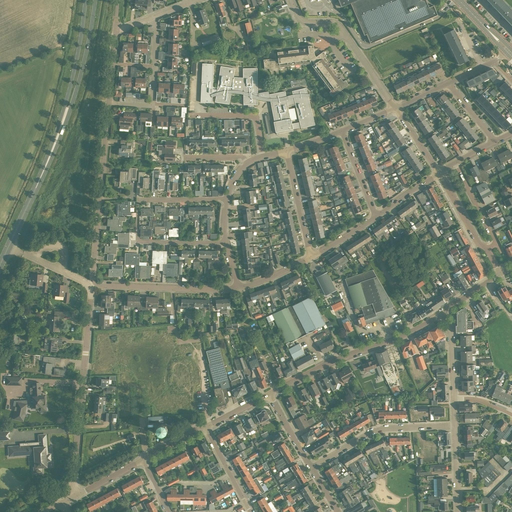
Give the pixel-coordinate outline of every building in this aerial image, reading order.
[(138,9),(141,9),(141,0),(132,0),(132,5),(135,5),(135,9),(138,9)] [(144,0),(141,0),(141,9),(143,9),(143,10),(147,10),(147,3),(151,3),(151,0),(145,0),(144,0)] [(235,8),(237,12),(243,10),(241,4),(238,5),(236,0),(228,0),(231,9),(235,8)] [(338,0),(342,7),(351,3),(364,35),(367,35),(371,44),(438,15),(434,6),(429,8),(425,0),(421,0),(420,0),(338,0)] [(487,0),(497,10),(505,3),(502,0),(487,0)] [(219,4),(215,5),(218,13),(220,13),(222,17),(226,16),(224,11),(225,10),(223,3),(222,2),(221,2),(219,3),(218,3),(219,4)] [(497,10),(509,23),(511,19),(511,9),(505,3),(497,10)] [(208,22),(204,10),(196,12),(200,25),(208,22)] [(170,24),(165,24),(165,27),(174,27),(174,25),(182,26),(182,16),(176,16),(171,18),(171,20),(170,20),(170,24)] [(243,29),(245,37),(253,35),(250,22),(242,24),(244,29),(243,29)] [(169,31),(169,35),(178,35),(178,30),(174,29),(174,27),(165,27),(165,30),(169,31)] [(444,34),(452,50),(462,45),(454,29),(444,34)] [(218,34),(207,38),(209,44),(220,40),(218,34)] [(139,53),(142,53),(143,41),(139,41),(138,42),(138,44),(135,44),(135,58),(138,58),(139,53)] [(169,45),(169,49),(180,50),(180,49),(177,49),(178,44),(173,44),(173,42),(164,42),(164,45),(169,45)] [(124,52),(128,52),(128,44),(123,43),(123,49),(121,49),(120,57),(124,57),(124,52)] [(315,64),(312,66),(331,91),(329,92),(333,97),(349,85),(345,80),(343,82),(325,57),(327,56),(324,51),(322,53),(318,47),(314,48),(314,45),(308,46),(308,49),(278,52),(279,60),(269,62),(269,59),(264,60),(265,69),(270,69),(270,71),(280,70),(280,68),(311,64),(311,62),(312,61),(315,64)] [(462,45),(452,50),(459,65),(469,60),(462,45)] [(432,65),(437,74),(443,71),(438,62),(435,64),(436,66),(433,67),(432,65)] [(427,68),(431,77),(437,74),(432,65),(430,67),(431,68),(428,70),(427,68)] [(258,100),(260,100),(259,97),(258,96),(257,68),(243,69),(243,78),(234,77),(235,69),(221,66),(217,93),(213,94),(214,97),(216,96),(215,103),(229,105),(231,94),(234,94),(236,94),(237,94),(239,94),(240,94),(242,95),(243,95),(244,105),(248,105),(248,108),(247,108),(254,108),(253,108),(253,105),(258,105),(258,100)] [(421,71),(426,80),(431,77),(427,68),(424,69),(425,71),(422,72),(421,71)] [(494,72),(492,69),(486,72),(489,79),(498,74),(495,71),(494,72)] [(416,73),(420,82),(426,80),(421,71),(418,72),(419,74),(417,75),(416,73)] [(131,86),(133,86),(134,72),(131,72),(130,78),(126,78),(126,86),(131,87),(131,86)] [(489,79),(486,72),(479,75),(483,82),(489,79)] [(141,79),(141,87),(146,87),(148,87),(149,73),(145,73),(145,79),(141,79)] [(410,76),(414,85),(420,82),(416,73),(413,75),(414,77),(411,78),(410,76)] [(483,82),(479,75),(473,78),(476,85),(483,82)] [(405,79),(404,79),(409,88),(414,85),(410,76),(407,77),(408,79),(406,81),(405,79)] [(291,81),(292,87),(307,85),(306,78),(291,81)] [(476,85),(473,78),(466,82),(469,88),(476,85)] [(399,82),(403,91),(409,88),(404,79),(402,80),(403,82),(400,83),(399,82)] [(403,91),(399,82),(396,83),(397,85),(394,86),(397,93),(403,91)] [(505,82),(499,87),(504,92),(510,87),(505,82)] [(160,92),(164,93),(164,84),(159,84),(159,88),(157,88),(156,97),(160,97),(160,92)] [(259,97),(260,100),(262,101),(263,101),(265,101),(267,101),(269,102),(270,102),(274,122),(276,133),(277,134),(293,131),(293,130),(293,129),(297,128),(296,123),(292,124),(288,107),(295,105),(301,128),(315,125),(308,97),(309,97),(309,94),(308,94),(307,94),(306,88),(292,91),(293,95),(290,95),(286,96),(285,92),(269,95),(270,99),(268,98),(265,98),(264,98),(262,98),(261,97),(259,97)] [(368,97),(372,107),(378,104),(375,98),(377,97),(376,94),(371,96),(372,98),(369,99),(368,97)] [(482,94),(476,100),(481,105),(487,100),(482,94)] [(440,106),(448,100),(444,95),(437,100),(436,101),(438,103),(439,102),(441,104),(440,106)] [(368,97),(362,100),(366,109),(372,107),(368,97)] [(357,102),(356,102),(360,111),(366,109),(362,100),(360,101),(360,103),(357,104),(357,102)] [(444,111),(452,104),(448,100),(440,106),(442,108),(443,107),(445,109),(444,111)] [(487,100),(481,105),(486,110),(492,105),(487,100)] [(356,102),(351,104),(354,114),(360,111),(356,102)] [(345,107),(348,116),(354,114),(351,104),(348,105),(349,108),(346,109),(345,107)] [(448,115),(455,109),(452,104),(444,111),(445,113),(447,112),(449,114),(448,115)] [(492,105),(486,110),(491,115),(496,109),(492,105)] [(339,109),(343,118),(348,116),(345,107),(342,108),(343,110),(340,111),(339,109)] [(332,108),(332,109),(337,121),(343,118),(339,109),(336,110),(337,112),(334,113),(332,108)] [(417,109),(411,113),(415,119),(426,111),(424,109),(420,111),(418,108),(417,109)] [(337,121),(332,109),(329,110),(331,115),(328,116),(331,123),(337,121)] [(455,109),(448,115),(450,118),(451,117),(453,119),(459,114),(455,109)] [(496,109),(491,115),(496,120),(501,114),(496,109)] [(415,119),(418,124),(426,118),(425,116),(423,117),(421,114),(426,111),(415,119)] [(177,118),(177,127),(182,127),(183,122),(185,122),(185,113),(182,113),(181,118),(177,118)] [(128,118),(124,117),(120,117),(120,125),(120,129),(128,130),(129,126),(131,126),(132,120),(136,120),(136,114),(128,114),(128,118)] [(270,114),(265,115),(268,134),(273,133),(270,114)] [(501,114),(496,120),(500,125),(506,119),(501,114)] [(418,124),(422,129),(430,123),(428,121),(426,122),(425,120),(426,118),(418,124)] [(459,129),(467,123),(463,118),(455,124),(457,127),(458,126),(460,128),(459,129)] [(506,119),(500,125),(505,130),(511,125),(506,119)] [(387,132),(395,127),(392,121),(384,127),(385,129),(387,128),(389,131),(387,132)] [(430,123),(422,129),(425,134),(433,129),(432,126),(430,127),(428,125),(430,124),(430,123)] [(463,134),(470,128),(467,123),(459,129),(461,132),(462,130),(464,133),(463,134)] [(390,137),(399,132),(395,127),(387,132),(389,135),(390,134),(392,136),(390,137)] [(470,128),(463,134),(464,137),(466,135),(468,138),(474,133),(470,128)] [(394,142),(394,143),(402,137),(399,132),(390,137),(392,140),(394,139),(395,141),(394,142)] [(240,133),(240,139),(240,146),(246,146),(246,145),(250,145),(250,139),(249,136),(243,136),(243,133),(240,133)] [(355,136),(357,142),(366,139),(365,136),(363,137),(362,133),(355,136)] [(468,138),(458,146),(462,150),(465,148),(464,145),(470,140),(472,143),(478,138),(474,133),(468,138)] [(428,139),(432,144),(440,139),(438,136),(437,137),(435,135),(428,139)] [(402,137),(394,143),(395,144),(393,145),(396,149),(406,142),(402,137)] [(119,148),(119,156),(125,156),(125,157),(130,157),(130,153),(131,153),(131,147),(134,147),(134,140),(130,140),(130,139),(122,139),(121,148),(119,148)] [(357,142),(359,148),(369,144),(368,142),(366,142),(364,139),(366,139),(357,142)] [(432,144),(435,149),(444,144),(442,141),(440,142),(438,140),(440,139),(432,144)] [(159,151),(169,151),(169,149),(175,149),(176,142),(166,142),(165,146),(157,145),(157,151),(159,151)] [(330,155),(330,156),(339,152),(337,146),(335,147),(333,143),(328,145),(329,149),(325,151),(328,156),(330,155)] [(359,148),(362,154),(369,151),(371,150),(370,147),(368,148),(367,145),(369,144),(359,148)] [(435,149),(439,155),(447,149),(445,146),(444,148),(442,145),(444,144),(435,149)] [(394,154),(392,151),(391,152),(388,147),(385,149),(390,156),(394,154)] [(404,158),(413,153),(409,147),(401,153),(402,155),(404,158)] [(447,149),(439,155),(442,160),(444,159),(446,161),(448,159),(449,160),(454,157),(450,151),(449,151),(448,149),(447,149)] [(169,151),(159,151),(158,156),(165,156),(165,160),(175,161),(175,154),(169,154),(169,151)] [(361,154),(360,155),(361,157),(362,158),(363,158),(364,159),(364,160),(371,157),(376,155),(375,152),(372,153),(370,154),(369,151),(362,154),(361,154)] [(332,161),(332,162),(341,158),(339,152),(330,156),(331,158),(333,158),(334,160),(332,161)] [(408,163),(416,158),(413,153),(404,158),(406,161),(408,159),(410,162),(408,163)] [(504,153),(498,155),(501,162),(499,164),(502,171),(506,170),(503,164),(502,164),(501,163),(507,160),(504,153)] [(371,157),(364,160),(366,165),(375,162),(374,159),(372,160),(371,157)] [(334,167),(344,164),(341,158),(332,162),(333,164),(335,163),(336,166),(334,167)] [(411,168),(420,163),(416,158),(408,163),(410,166),(411,165),(413,167),(411,168)] [(493,158),(487,161),(491,168),(497,165),(497,167),(496,167),(499,173),(502,171),(499,164),(496,165),(493,158)] [(384,164),(380,166),(382,169),(383,168),(392,165),(390,160),(383,163),(384,164)] [(487,161),(481,163),(483,167),(483,168),(485,171),(491,168),(487,161)] [(366,166),(365,167),(366,169),(367,169),(368,169),(369,171),(375,169),(378,168),(378,167),(377,165),(375,165),(374,163),(375,162),(366,165),(366,166)] [(420,163),(411,168),(413,171),(415,170),(417,173),(423,168),(420,163)] [(344,164),(334,167),(335,170),(337,169),(338,172),(338,173),(339,176),(342,175),(341,172),(346,170),(344,164)] [(273,166),(270,167),(271,173),(275,172),(281,171),(280,165),(273,166)] [(383,168),(385,173),(388,171),(389,173),(394,171),(392,165),(383,168)] [(224,166),(218,166),(218,172),(218,175),(228,175),(228,166),(224,167),(224,166)] [(486,180),(482,172),(483,174),(481,175),(476,166),(470,169),(474,177),(476,176),(480,183),(485,180),(486,180)] [(127,172),(120,171),(120,179),(115,179),(114,187),(118,187),(118,188),(124,188),(124,183),(127,183),(127,181),(136,180),(137,168),(127,168),(127,172)] [(301,172),(303,178),(313,176),(312,173),(310,173),(309,171),(311,170),(301,172)] [(159,175),(160,176),(160,171),(153,171),(152,191),(156,192),(156,190),(164,190),(164,179),(159,179),(159,175)] [(252,174),(249,175),(250,181),(256,180),(259,180),(258,177),(256,177),(255,174),(255,171),(251,171),(252,174)] [(275,175),(269,177),(270,178),(270,180),(276,178),(283,177),(281,171),(275,172),(275,175)] [(143,175),(144,175),(144,172),(139,172),(138,182),(137,182),(137,190),(140,190),(141,188),(149,189),(149,178),(143,178),(143,175)] [(371,176),(373,182),(382,178),(380,172),(371,176)] [(167,183),(167,193),(171,193),(171,191),(177,191),(178,183),(173,183),(173,179),(174,180),(175,176),(169,175),(168,183),(167,183)] [(339,176),(337,176),(338,180),(339,179),(340,182),(339,182),(340,186),(341,185),(351,182),(348,176),(343,178),(342,175),(339,176)] [(303,178),(304,184),(314,182),(313,179),(311,179),(311,177),(313,176),(303,178)] [(276,178),(270,180),(271,182),(274,182),(275,185),(277,184),(284,182),(283,177),(276,178)] [(373,182),(375,188),(382,185),(384,184),(383,181),(381,182),(380,179),(382,178),(373,182)] [(275,187),(272,188),(273,191),(279,190),(285,188),(284,182),(277,184),(275,185),(275,187)] [(304,184),(306,190),(315,188),(315,185),(313,185),(312,183),(314,182),(304,184)] [(344,191),(353,187),(351,182),(341,185),(342,188),(344,187),(345,190),(344,191)] [(476,187),(480,196),(489,191),(485,183),(476,187)] [(394,189),(397,193),(400,190),(401,192),(404,189),(401,184),(394,189)] [(382,185),(375,188),(377,194),(387,190),(386,187),(384,188),(382,185)] [(346,197),(355,193),(353,187),(344,191),(345,194),(346,193),(348,196),(346,197)] [(422,192),(417,196),(419,200),(424,198),(435,192),(433,187),(426,191),(427,193),(424,195),(422,192)] [(315,188),(306,190),(307,197),(317,194),(316,191),(314,192),(313,189),(315,188)] [(387,190),(377,194),(380,199),(387,197),(387,196),(389,196),(388,193),(386,194),(385,191),(387,190)] [(489,191),(480,196),(485,204),(493,200),(489,191)] [(419,200),(419,201),(421,203),(425,200),(430,198),(431,200),(438,196),(435,192),(424,198),(419,200)] [(348,202),(348,203),(358,199),(355,193),(346,197),(347,199),(349,199),(350,202),(348,202)] [(432,202),(429,204),(430,207),(440,201),(438,196),(431,200),(432,202)] [(501,199),(500,200),(503,205),(505,203),(507,207),(507,206),(508,208),(511,206),(511,197),(508,199),(507,196),(501,199)] [(348,209),(360,205),(358,199),(348,203),(349,205),(351,204),(352,207),(348,209)] [(279,202),(275,203),(276,206),(279,205),(279,208),(281,208),(283,207),(283,208),(288,206),(289,206),(288,200),(281,202),(281,201),(279,202)] [(308,202),(310,208),(319,206),(318,203),(317,203),(316,200),(308,202)] [(417,207),(417,206),(419,205),(416,200),(414,202),(408,205),(413,213),(412,213),(412,214),(414,216),(417,214),(415,212),(416,211),(414,209),(417,207)] [(130,205),(135,205),(135,202),(123,201),(123,205),(122,205),(122,204),(119,204),(118,208),(117,208),(117,213),(118,213),(118,214),(117,214),(117,216),(120,216),(122,215),(123,216),(131,216),(131,212),(130,212),(130,205)] [(427,209),(425,210),(427,213),(432,210),(431,209),(435,207),(436,209),(443,206),(440,201),(430,207),(428,208),(427,209)] [(360,205),(348,209),(349,212),(353,210),(355,214),(362,211),(360,205)] [(408,205),(403,209),(411,221),(412,221),(408,216),(412,214),(412,213),(413,213),(408,205)] [(310,208),(311,214),(321,212),(320,209),(318,209),(318,206),(319,206),(310,208)] [(155,214),(163,214),(163,218),(167,218),(167,213),(164,213),(164,207),(155,207),(155,214)] [(184,214),(184,220),(187,220),(187,218),(192,218),(192,221),(195,221),(195,208),(189,208),(189,214),(187,214),(184,214)] [(502,214),(499,210),(496,212),(494,208),(486,212),(490,218),(496,214),(497,217),(502,214)] [(169,214),(169,216),(170,216),(173,216),(173,219),(178,219),(178,216),(179,216),(179,215),(180,215),(180,210),(179,211),(179,209),(169,209),(169,214)] [(411,221),(403,209),(398,213),(402,218),(404,216),(409,222),(411,221)] [(311,214),(312,220),(320,219),(320,218),(322,218),(322,215),(320,215),(319,212),(321,212),(311,214)] [(440,223),(443,221),(450,217),(448,215),(446,212),(443,214),(442,212),(435,216),(437,219),(438,219),(440,223)] [(121,232),(122,221),(125,221),(125,217),(118,217),(113,216),(113,219),(108,219),(107,226),(110,226),(110,231),(121,232)] [(392,228),(394,230),(397,229),(395,226),(396,225),(394,223),(397,221),(394,216),(388,219),(393,227),(392,228)] [(450,217),(443,221),(443,223),(440,225),(443,230),(450,227),(449,225),(452,223),(451,220),(450,217)] [(254,226),(255,229),(268,227),(267,218),(264,219),(265,223),(265,222),(265,224),(254,226)] [(383,223),(387,228),(388,230),(392,228),(393,227),(388,219),(383,223)] [(492,223),(495,228),(501,225),(502,227),(506,225),(504,221),(501,223),(499,219),(492,223)] [(167,222),(167,228),(169,228),(169,237),(178,237),(178,228),(173,228),(173,230),(171,229),(171,228),(171,222),(167,222)] [(382,232),(383,234),(384,233),(385,235),(386,235),(386,234),(384,230),(387,228),(383,223),(378,227),(382,232)] [(314,226),(315,232),(323,231),(323,230),(328,229),(327,227),(325,228),(324,227),(322,227),(322,225),(324,224),(314,226)] [(434,238),(440,234),(435,225),(434,226),(431,228),(429,229),(434,238)] [(376,236),(382,232),(378,227),(373,230),(376,236)] [(289,236),(296,235),(295,229),(288,231),(289,233),(283,235),(280,236),(281,238),(287,237),(289,236)] [(456,234),(452,236),(455,241),(458,239),(459,239),(465,236),(461,229),(454,232),(456,234)] [(247,232),(247,233),(241,233),(242,239),(257,238),(257,237),(256,237),(256,236),(254,235),(253,235),(252,231),(247,232)] [(323,231),(315,232),(317,239),(325,237),(327,236),(326,233),(324,234),(323,231)] [(118,244),(117,248),(124,248),(129,248),(129,244),(130,233),(118,233),(118,241),(118,244)] [(368,234),(363,237),(367,245),(366,246),(368,249),(371,247),(370,246),(371,245),(368,241),(372,239),(368,234)] [(459,239),(458,239),(459,239),(462,246),(469,243),(465,236),(459,239)] [(363,237),(357,241),(361,246),(365,244),(366,246),(367,245),(363,237)] [(286,249),(286,250),(299,247),(297,241),(291,242),(291,245),(283,247),(283,248),(282,248),(282,250),(286,249)] [(357,241),(352,244),(357,252),(358,251),(359,252),(362,249),(360,246),(361,246),(357,241)] [(105,246),(104,254),(108,254),(108,260),(113,261),(114,255),(116,255),(117,248),(118,244),(111,243),(110,247),(105,246)] [(355,253),(357,255),(360,254),(359,252),(358,251),(357,252),(352,244),(346,248),(351,255),(355,253)] [(460,256),(461,258),(463,257),(473,251),(470,246),(463,250),(465,253),(460,256)] [(163,264),(167,264),(167,258),(163,257),(164,253),(164,251),(153,251),(153,252),(152,263),(153,263),(152,266),(156,266),(156,264),(159,264),(159,270),(162,271),(163,271),(163,264)] [(467,257),(469,261),(476,257),(473,251),(463,257),(461,258),(462,259),(467,257)] [(135,272),(136,272),(136,266),(139,266),(140,260),(136,260),(136,254),(125,253),(125,265),(135,265),(135,272)] [(344,266),(343,265),(348,261),(345,256),(342,257),(339,254),(329,260),(334,268),(335,268),(337,271),(344,266)] [(461,269),(463,271),(479,262),(476,257),(469,261),(470,264),(461,269)] [(254,262),(244,263),(245,269),(247,269),(248,274),(254,273),(254,268),(253,268),(252,268),(251,265),(255,264),(254,262)] [(466,276),(472,273),(471,273),(474,271),(475,272),(482,268),(479,262),(463,271),(464,273),(473,268),(474,271),(471,272),(471,274),(466,276)] [(163,264),(163,271),(166,271),(166,276),(173,276),(174,265),(163,264)] [(112,265),(112,269),(109,269),(109,276),(122,277),(123,265),(112,265)] [(136,266),(136,272),(139,272),(138,277),(150,278),(150,266),(139,266),(136,266)] [(472,273),(466,276),(469,281),(472,280),(470,277),(476,274),(479,279),(486,274),(482,268),(475,272),(474,271),(471,273),(472,273)] [(373,270),(345,279),(355,309),(358,308),(359,309),(362,308),(364,313),(358,316),(359,318),(357,319),(359,327),(360,326),(361,327),(363,326),(363,325),(366,325),(366,323),(397,313),(373,270)] [(316,277),(324,293),(331,290),(332,293),(335,291),(337,290),(327,272),(316,277)] [(447,282),(443,276),(441,273),(438,275),(441,278),(440,278),(444,284),(447,282)] [(453,279),(458,286),(459,285),(462,290),(468,287),(463,279),(465,278),(462,273),(461,274),(453,279)] [(31,280),(29,280),(29,284),(43,285),(42,291),(46,292),(47,284),(42,283),(43,275),(31,274),(31,280)] [(298,275),(292,278),(296,286),(295,286),(295,287),(295,286),(296,289),(299,288),(298,285),(299,285),(298,282),(301,281),(298,275)] [(292,278),(286,280),(294,295),(291,289),(295,287),(295,286),(296,286),(292,278)] [(285,292),(288,290),(291,296),(294,295),(286,280),(281,283),(283,289),(280,290),(284,299),(285,299),(287,298),(285,292)] [(444,284),(439,287),(441,291),(445,298),(446,298),(447,299),(450,297),(449,295),(452,294),(447,287),(447,288),(444,284)] [(63,302),(68,303),(69,294),(64,294),(65,286),(54,285),(53,295),(64,296),(63,302)] [(303,287),(308,297),(311,295),(307,285),(303,287)] [(274,286),(268,288),(271,297),(269,297),(270,300),(274,299),(273,298),(278,296),(278,298),(281,297),(279,291),(276,292),(274,286)] [(499,292),(497,293),(499,297),(501,296),(503,299),(504,299),(505,302),(510,299),(511,299),(507,290),(505,286),(498,291),(499,292)] [(268,288),(262,290),(265,299),(264,296),(265,296),(266,298),(269,297),(271,297),(268,288)] [(262,290),(256,292),(259,301),(261,300),(261,301),(265,299),(262,290)] [(101,295),(101,301),(111,301),(111,298),(115,298),(115,293),(108,292),(108,295),(101,295)] [(258,307),(259,307),(258,304),(262,303),(261,301),(261,300),(259,301),(256,292),(250,294),(251,296),(246,298),(249,306),(253,305),(252,301),(256,299),(256,302),(257,301),(258,303),(257,303),(258,307)] [(130,307),(134,307),(134,296),(128,295),(128,302),(124,302),(124,309),(130,309),(130,307)] [(440,295),(435,299),(439,306),(445,302),(440,295)] [(137,310),(143,310),(143,303),(140,303),(140,296),(134,296),(134,307),(137,307),(137,310)] [(285,308),(272,314),(293,358),(296,365),(299,370),(314,362),(313,360),(310,355),(306,357),(299,344),(295,345),(293,341),(304,336),(305,336),(307,336),(307,334),(320,328),(319,327),(323,326),(325,329),(327,327),(326,324),(311,296),(303,301),(299,303),(293,306),(290,307),(286,309),(285,308)] [(148,308),(152,309),(153,297),(147,297),(146,304),(143,303),(143,310),(148,311),(148,308)] [(153,297),(152,309),(156,309),(156,312),(161,311),(162,316),(169,316),(169,311),(167,311),(167,308),(158,308),(159,298),(153,297)] [(399,300),(400,302),(399,302),(402,307),(407,304),(405,299),(404,300),(403,298),(399,300)] [(435,299),(429,303),(434,310),(439,306),(435,299)] [(188,319),(188,313),(189,300),(182,300),(182,303),(178,303),(177,311),(181,311),(181,309),(185,309),(185,312),(185,317),(185,318),(188,319)] [(224,314),(223,300),(216,300),(217,307),(220,307),(221,314),(224,314)] [(108,307),(108,311),(114,311),(114,305),(111,305),(111,301),(101,301),(101,307),(108,307)] [(342,301),(332,305),(334,311),(345,307),(342,301)] [(478,310),(475,312),(481,320),(484,318),(483,316),(486,314),(484,311),(487,309),(487,308),(482,301),(480,302),(480,301),(477,303),(478,304),(477,305),(479,309),(478,310)] [(429,303),(423,307),(428,314),(434,310),(429,303)] [(428,314),(423,307),(417,311),(422,318),(428,314)] [(473,321),(467,321),(466,308),(465,307),(456,314),(456,333),(467,333),(467,329),(471,329),(473,329),(473,321)] [(51,331),(59,332),(59,325),(57,325),(58,318),(63,319),(64,312),(54,311),(54,317),(47,316),(46,324),(51,324),(51,331)] [(100,314),(100,320),(109,321),(109,316),(114,317),(114,311),(108,311),(108,314),(100,314)] [(416,312),(412,314),(411,312),(407,314),(412,323),(420,319),(416,312)] [(109,321),(100,320),(100,326),(106,326),(106,330),(112,329),(112,324),(109,324),(109,321)] [(349,321),(343,324),(347,333),(353,330),(349,321)] [(445,336),(438,326),(430,331),(440,353),(445,352),(444,336),(445,336)] [(325,332),(322,333),(324,337),(330,333),(327,327),(325,329),(323,329),(325,332)] [(429,332),(424,334),(430,347),(433,346),(430,341),(433,339),(429,332)] [(424,334),(419,337),(423,345),(425,343),(428,349),(430,347),(424,334)] [(50,351),(56,352),(57,344),(54,344),(54,341),(61,342),(61,338),(51,337),(50,338),(45,338),(44,349),(50,349),(50,351)] [(423,345),(419,337),(415,339),(421,352),(424,351),(421,345),(423,345)] [(331,340),(325,342),(329,350),(334,348),(331,340)] [(467,345),(468,349),(475,348),(475,345),(471,345),(471,340),(460,341),(461,346),(467,345)] [(215,349),(206,351),(209,364),(215,389),(214,389),(218,407),(226,403),(228,400),(226,388),(230,387),(218,341),(213,342),(215,349)] [(400,345),(403,352),(409,350),(411,355),(412,359),(417,357),(416,354),(411,341),(400,345)] [(329,350),(325,342),(319,345),(323,353),(329,350)] [(461,352),(461,356),(472,356),(472,354),(475,354),(475,351),(475,348),(468,349),(468,351),(461,352)] [(380,366),(381,365),(383,372),(383,373),(390,388),(391,388),(394,395),(397,396),(400,394),(399,392),(400,391),(398,385),(399,385),(394,369),(395,369),(394,366),(393,367),(391,362),(387,349),(375,353),(380,366)] [(54,368),(55,358),(44,357),(43,363),(46,363),(45,374),(64,376),(65,370),(59,369),(54,368)] [(238,359),(241,369),(247,368),(243,357),(238,359)] [(283,357),(280,359),(282,362),(281,363),(282,365),(284,370),(282,371),(286,377),(292,374),(288,368),(288,366),(287,366),(287,365),(285,361),(284,359),(283,357)] [(257,360),(257,358),(253,360),(249,362),(252,370),(255,369),(257,374),(260,380),(258,380),(261,388),(267,385),(261,372),(262,372),(257,360)] [(264,361),(263,361),(262,358),(258,360),(260,363),(259,363),(263,371),(268,368),(264,361)] [(286,363),(284,359),(285,361),(287,365),(287,366),(288,366),(288,368),(292,374),(297,371),(295,366),(296,365),(293,358),(290,359),(291,360),(286,363)] [(420,360),(417,362),(420,371),(427,368),(424,363),(421,364),(420,360)] [(367,364),(363,365),(365,373),(369,371),(369,370),(376,367),(380,377),(383,375),(379,366),(376,367),(374,361),(371,362),(366,363),(367,364)] [(270,365),(274,374),(275,373),(277,377),(280,376),(282,375),(283,374),(279,367),(276,368),(274,364),(270,365)] [(437,372),(437,376),(445,376),(448,376),(448,368),(447,368),(447,365),(437,366),(432,366),(433,372),(437,372)] [(349,377),(353,375),(349,367),(349,368),(348,366),(343,369),(344,370),(339,373),(344,383),(351,379),(349,377)] [(469,375),(469,378),(476,378),(476,377),(479,377),(478,375),(476,375),(474,375),(474,370),(462,370),(462,375),(469,375)] [(508,375),(502,372),(497,378),(501,381),(504,376),(505,377),(506,375),(507,376),(508,375)] [(331,380),(328,382),(333,390),(336,389),(338,383),(340,382),(335,373),(329,376),(331,380)] [(238,375),(233,378),(242,395),(244,394),(245,394),(246,394),(247,393),(247,392),(246,389),(246,388),(244,384),(242,385),(240,382),(239,382),(238,380),(240,379),(238,375)] [(256,384),(252,377),(250,377),(249,375),(246,377),(249,383),(247,384),(251,391),(257,388),(255,385),(256,384)] [(5,386),(22,386),(22,377),(5,377),(5,386)] [(333,390),(328,382),(326,377),(320,380),(322,384),(321,385),(319,386),(323,393),(329,390),(329,388),(331,387),(333,391),(333,390)] [(242,395),(233,378),(230,379),(232,382),(231,383),(232,385),(233,389),(231,390),(233,395),(234,394),(236,398),(237,397),(238,398),(239,397),(239,396),(242,395)] [(462,381),(462,386),(473,386),(473,381),(476,381),(476,378),(469,378),(469,381),(462,381)] [(113,390),(115,390),(116,390),(116,387),(108,386),(108,380),(97,379),(97,386),(107,387),(107,389),(103,389),(112,390),(113,390)] [(14,418),(22,420),(26,404),(32,404),(33,408),(33,409),(37,408),(37,407),(41,406),(41,401),(45,400),(45,399),(45,397),(44,396),(40,396),(40,383),(32,383),(33,388),(31,388),(31,392),(30,392),(31,400),(14,401),(13,406),(16,407),(14,418)] [(314,383),(308,387),(313,397),(319,393),(314,383)] [(441,387),(437,387),(437,392),(441,392),(441,394),(441,395),(448,394),(448,393),(448,385),(441,385),(441,387)] [(485,392),(483,391),(482,392),(483,393),(480,396),(485,398),(487,394),(492,387),(489,385),(485,392)] [(492,396),(498,398),(501,391),(503,387),(497,385),(492,396)] [(350,386),(344,389),(350,401),(354,399),(353,397),(355,396),(350,386)] [(298,392),(303,402),(310,398),(305,389),(298,392)] [(498,398),(504,401),(507,394),(501,391),(498,398)] [(96,396),(95,404),(105,405),(106,405),(106,401),(105,400),(105,397),(103,397),(96,396)] [(285,399),(288,404),(287,405),(294,418),(301,414),(299,411),(296,413),(293,409),(297,407),(291,396),(285,399)] [(325,405),(326,406),(329,405),(324,396),(320,398),(324,406),(325,405)] [(459,403),(459,411),(460,411),(460,412),(462,412),(463,411),(476,411),(476,404),(472,404),(472,403),(459,403)] [(95,404),(94,412),(102,413),(104,413),(105,413),(105,405),(95,404)] [(307,405),(303,407),(307,414),(308,416),(311,414),(311,413),(311,412),(307,405)] [(437,408),(430,408),(430,414),(434,413),(434,417),(434,419),(438,419),(438,417),(444,416),(444,408),(437,409),(437,408)] [(257,415),(258,417),(255,418),(258,424),(270,418),(268,415),(271,413),(269,409),(266,411),(265,410),(264,410),(262,411),(262,412),(257,415)] [(104,413),(103,421),(108,421),(116,422),(116,418),(117,418),(117,414),(109,413),(105,413),(104,413)] [(478,414),(465,414),(465,422),(465,423),(472,423),(479,422),(481,422),(481,417),(479,417),(478,414)] [(312,418),(307,421),(304,415),(295,419),(301,430),(315,423),(312,418)] [(367,416),(361,419),(364,425),(370,421),(367,416)] [(253,423),(251,418),(245,421),(248,426),(245,428),(247,432),(250,431),(249,428),(252,427),(254,431),(257,429),(254,422),(253,423)] [(361,419),(355,423),(358,428),(364,425),(361,419)] [(500,429),(496,434),(498,436),(496,439),(499,441),(506,432),(504,430),(508,424),(502,420),(496,427),(500,429)] [(485,421),(482,426),(488,431),(492,426),(485,421)] [(158,425),(156,430),(159,434),(163,436),(167,434),(169,429),(166,425),(162,423),(158,425)] [(355,423),(349,426),(353,432),(358,428),(355,423)] [(243,428),(242,429),(240,424),(234,427),(238,435),(240,437),(243,435),(244,437),(247,435),(243,428)] [(349,426),(343,430),(347,435),(353,432),(349,426)] [(465,430),(464,430),(464,437),(484,436),(478,436),(478,434),(475,434),(475,433),(473,433),(473,430),(470,430),(470,426),(465,426),(465,430)] [(302,436),(301,436),(302,437),(303,438),(304,440),(320,430),(319,428),(313,431),(312,430),(306,434),(306,433),(302,436)] [(508,439),(511,441),(511,430),(509,428),(502,438),(506,441),(508,439)] [(231,429),(226,431),(232,444),(235,442),(232,436),(234,435),(231,429)] [(320,430),(304,440),(305,442),(305,443),(306,444),(307,444),(310,442),(314,439),(313,438),(322,433),(320,430)] [(318,436),(320,439),(329,433),(327,430),(318,436)] [(347,435),(343,430),(337,433),(341,439),(347,435)] [(9,437),(8,434),(10,434),(9,431),(0,431),(0,440),(10,440),(10,437),(9,437)] [(226,431),(222,433),(226,442),(225,440),(227,439),(230,445),(232,444),(226,431)] [(226,442),(222,433),(217,436),(221,442),(223,441),(225,447),(228,445),(226,442)] [(268,440),(270,443),(274,440),(275,443),(282,439),(279,433),(276,436),(275,435),(272,437),(272,438),(268,440)] [(9,456),(34,454),(35,464),(34,464),(34,472),(41,471),(41,467),(46,467),(46,461),(50,461),(50,454),(45,455),(45,447),(46,447),(45,435),(39,435),(39,442),(19,443),(20,446),(9,447),(9,456)] [(484,436),(464,437),(464,444),(467,444),(467,447),(473,447),(473,443),(471,443),(471,440),(475,440),(475,439),(478,439),(478,442),(479,443),(484,436)] [(264,437),(263,438),(263,439),(255,443),(256,446),(266,441),(264,438),(264,437)] [(309,448),(313,455),(328,446),(327,445),(331,443),(327,437),(309,448)] [(383,440),(378,442),(383,454),(387,460),(390,459),(387,451),(390,450),(388,446),(386,447),(383,440)] [(207,455),(208,454),(209,456),(212,454),(207,446),(205,442),(199,445),(203,453),(205,451),(207,455)] [(378,442),(374,444),(378,454),(380,453),(383,459),(386,458),(387,461),(387,460),(383,454),(378,442)] [(271,454),(272,456),(287,447),(284,443),(278,446),(279,448),(271,454)] [(374,444),(369,446),(374,458),(378,463),(379,463),(376,455),(378,454),(374,444)] [(197,446),(191,449),(193,454),(194,453),(196,456),(198,455),(199,458),(202,456),(200,453),(197,446)] [(374,458),(369,446),(364,448),(367,455),(370,454),(375,465),(378,463),(374,458)] [(282,453),(283,455),(289,451),(287,447),(272,456),(274,459),(279,455),(282,453)] [(360,450),(356,453),(366,471),(367,472),(369,471),(368,469),(369,469),(364,462),(367,460),(365,456),(364,457),(360,450)] [(275,462),(276,464),(292,455),(289,451),(283,455),(284,457),(275,462)] [(186,452),(180,455),(183,462),(189,459),(186,452)] [(356,453),(352,456),(355,462),(358,461),(364,472),(366,471),(356,453)] [(180,455),(174,459),(177,465),(183,462),(180,455)] [(292,455),(276,464),(277,464),(270,468),(271,469),(276,466),(279,471),(284,468),(283,465),(288,462),(288,464),(295,460),(292,455)] [(233,459),(236,466),(243,462),(239,456),(233,459)] [(352,456),(347,458),(356,472),(358,470),(354,464),(354,463),(355,462),(352,456)] [(331,468),(325,471),(326,473),(326,474),(327,476),(339,469),(343,466),(341,462),(340,462),(338,458),(335,460),(338,464),(331,468)] [(356,472),(347,458),(343,461),(347,467),(349,466),(353,473),(356,472)] [(174,459),(168,462),(171,468),(177,465),(174,459)] [(489,461),(479,471),(481,476),(482,478),(483,479),(485,477),(487,475),(489,473),(491,471),(492,469),(494,467),(489,461)] [(168,462),(162,465),(165,471),(171,468),(168,462)] [(236,466),(240,472),(250,465),(246,467),(243,462),(236,466)] [(284,474),(286,476),(299,468),(297,464),(291,467),(292,469),(284,474)] [(165,471),(162,465),(155,468),(159,475),(165,471)] [(240,472),(243,478),(250,474),(250,473),(253,471),(250,465),(240,472)] [(501,474),(494,467),(492,469),(499,476),(501,474)] [(294,474),(296,476),(302,472),(299,468),(286,476),(284,477),(285,480),(294,474)] [(339,469),(327,476),(328,478),(329,478),(330,480),(336,476),(335,474),(340,471),(339,469)] [(465,473),(465,482),(472,482),(472,474),(476,474),(475,469),(468,469),(468,473),(465,473)] [(497,477),(499,476),(492,469),(491,471),(497,477)] [(495,479),(497,477),(491,471),(489,473),(495,479)] [(286,484),(287,486),(304,476),(302,472),(296,476),(297,478),(293,480),(293,479),(286,484)] [(336,476),(330,480),(331,482),(331,483),(332,485),(349,475),(347,472),(338,478),(336,476)] [(489,473),(487,475),(493,481),(495,479),(489,473)] [(243,478),(247,483),(253,480),(250,474),(243,478)] [(349,475),(332,485),(333,486),(334,486),(335,489),(336,488),(342,485),(341,483),(344,482),(344,483),(351,479),(350,476),(349,475)] [(487,475),(485,477),(491,483),(493,481),(487,475)] [(140,476),(134,480),(137,486),(143,483),(140,476)] [(304,476),(287,486),(288,486),(285,488),(287,490),(296,485),(296,484),(300,482),(301,484),(307,481),(304,476)] [(437,479),(437,485),(447,484),(447,478),(437,479),(437,476),(427,476),(427,479),(437,479)] [(485,477),(483,479),(486,482),(489,485),(491,483),(485,477)] [(134,480),(128,483),(131,489),(137,486),(134,480)] [(247,483),(250,489),(257,485),(253,480),(247,483)] [(131,489),(128,483),(122,486),(125,493),(131,489)] [(227,483),(224,485),(229,494),(235,491),(232,486),(229,488),(227,483)] [(257,485),(250,489),(254,495),(259,492),(261,494),(265,492),(260,484),(257,486),(257,485)] [(224,490),(221,492),(223,497),(229,494),(224,485),(221,486),(224,490)] [(299,496),(299,497),(310,490),(307,486),(301,490),(302,492),(298,494),(298,493),(291,497),(288,499),(289,502),(299,496)] [(338,493),(341,497),(343,502),(352,497),(350,494),(354,492),(351,486),(345,490),(338,493)] [(117,488),(111,492),(115,498),(121,495),(117,488)] [(223,497),(221,492),(217,494),(215,489),(210,492),(212,496),(209,498),(212,503),(223,497)] [(167,500),(180,500),(180,494),(177,494),(177,490),(171,490),(171,494),(167,494),(167,500)] [(184,494),(180,494),(180,500),(193,500),(193,495),(190,495),(190,490),(184,490),(184,494)] [(193,495),(193,500),(206,500),(206,495),(203,495),(203,490),(197,490),(197,495),(193,495)] [(304,496),(306,499),(312,495),(310,490),(299,497),(301,499),(304,496)] [(111,492),(105,495),(109,501),(115,498),(111,492)] [(105,495),(99,498),(102,505),(109,501),(105,495)] [(303,502),(305,505),(315,499),(312,495),(306,499),(307,500),(303,502)] [(258,501),(261,507),(268,504),(264,497),(258,501)] [(353,499),(352,497),(343,502),(346,506),(348,509),(354,505),(359,502),(356,497),(353,499)] [(99,498),(93,501),(96,508),(102,505),(99,498)] [(315,499),(305,505),(306,507),(309,505),(311,507),(317,503),(315,499)] [(440,500),(428,501),(428,504),(435,504),(435,507),(438,507),(438,510),(442,510),(448,510),(448,502),(442,503),(440,503),(440,500)] [(96,508),(93,501),(87,505),(90,511),(96,508)] [(147,504),(150,510),(155,507),(152,501),(147,504)] [(356,509),(352,511),(350,511),(361,511),(365,510),(361,503),(355,507),(356,509)]
